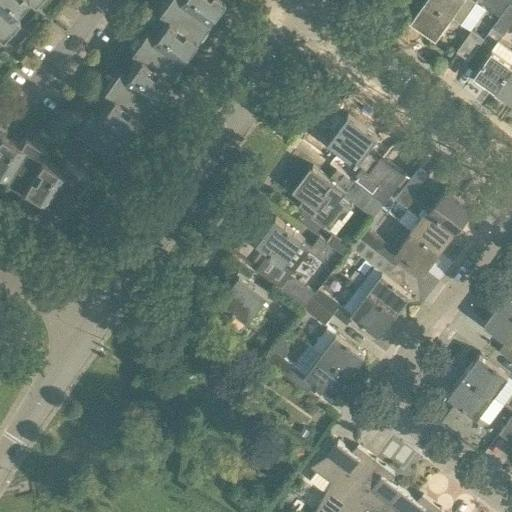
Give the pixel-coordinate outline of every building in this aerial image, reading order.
[(12,13),(24,0),(0,0),(0,37),(1,39),(19,20),(12,13)] [(166,0),(158,12),(166,17),(194,38),(196,39),(199,36),(197,35),(203,26),(205,27),(215,12),(213,11),(220,0),(224,0),(231,4),(232,2),(228,0),(166,0)] [(436,36),(451,15),(429,0),(423,0),(411,18),(436,36)] [(429,0),(451,15),(461,22),(476,1),(474,0),(429,0)] [(498,0),(478,0),(500,16),(508,6),(498,0)] [(508,6),(500,16),(493,27),(503,34),(511,22),(511,4),(510,3),(508,6)] [(130,51),(138,57),(167,77),(169,78),(171,75),(169,74),(176,65),(177,66),(188,51),(186,50),(194,38),(166,17),(153,35),(145,30),(130,51)] [(469,59),(483,38),(471,30),(456,50),(469,59)] [(407,44),(410,41),(400,33),(398,36),(407,44)] [(473,74),(495,89),(511,65),(511,49),(498,40),(473,74)] [(103,90),(111,96),(140,116),(142,118),(144,115),(142,113),(148,104),(150,106),(160,91),(158,89),(167,77),(138,57),(126,74),(118,69),(103,90)] [(511,65),(495,89),(511,101),(511,65)] [(140,116),(111,96),(98,114),(90,108),(75,130),(114,157),(116,154),(114,153),(121,144),(123,145),(133,130),(131,129),(140,116)] [(384,202),(401,177),(377,159),(378,158),(367,149),(378,135),(348,113),(328,140),(357,162),(358,162),(362,165),(352,178),(354,179),(384,202)] [(22,190),(24,188),(42,158),(47,149),(24,136),(19,144),(1,132),(0,134),(0,176),(10,182),(11,180),(21,186),(19,188),(22,190)] [(60,169),(42,158),(24,188),(37,196),(35,198),(51,207),(52,205),(62,211),(60,213),(63,215),(88,175),(65,160),(60,169)] [(294,189),(309,201),(304,207),(327,224),(337,212),(332,208),(346,189),(313,165),(294,189)] [(404,186),(413,194),(429,174),(419,165),(404,186)] [(374,216),(384,202),(354,179),(344,192),(347,197),(374,216)] [(439,249),(456,227),(429,207),(416,197),(417,196),(413,194),(404,186),(395,198),(420,216),(411,228),(439,249)] [(429,207),(456,227),(472,206),(445,186),(429,207)] [(284,264),(300,242),(323,260),(334,245),(319,234),(312,244),(275,217),(257,241),(270,251),(269,252),(284,264)] [(378,252),(386,242),(365,226),(358,236),(378,252)] [(439,249),(411,228),(410,228),(411,229),(396,250),(423,271),(439,249)] [(327,240),(334,245),(345,254),(350,247),(332,234),(327,240)] [(371,262),(378,252),(358,236),(350,246),(371,262)] [(366,290),(395,313),(411,292),(382,270),(366,290)] [(210,307),(228,320),(235,310),(248,319),(268,293),(237,271),(210,307)] [(312,298),(316,292),(291,273),(281,288),(305,306),(312,298)] [(511,285),(500,302),(511,311),(511,285)] [(332,314),(340,304),(319,288),(316,292),(312,298),(332,314)] [(379,334),(395,313),(366,290),(350,312),(379,334)] [(312,298),(305,306),(304,308),(325,324),(332,314),(312,298)] [(510,342),(511,339),(511,311),(500,302),(484,322),(510,342)] [(320,352),(349,374),(365,353),(336,331),(320,352)] [(293,365),(283,357),(288,351),(288,342),(283,336),(272,349),(265,359),(286,375),(293,365)] [(333,395),(349,374),(320,352),(304,373),(333,395)] [(464,372),(493,394),(509,374),(479,352),(464,372)] [(477,416),(493,394),(464,372),(448,394),(477,416)] [(509,440),(511,435),(511,414),(499,432),(509,440)] [(306,436),(310,430),(304,427),(300,433),(306,436)] [(315,511),(336,511),(376,459),(359,445),(358,446),(353,451),(338,440),(328,454),(311,465),(331,481),(315,511)] [(303,445),(292,446),(294,457),(304,456),(303,445)] [(372,511),(387,511),(404,490),(390,479),(394,472),(376,459),(336,511),(362,511),(367,508),(372,511)] [(418,500),(404,490),(387,511),(438,511),(441,508),(424,495),(418,500)]
